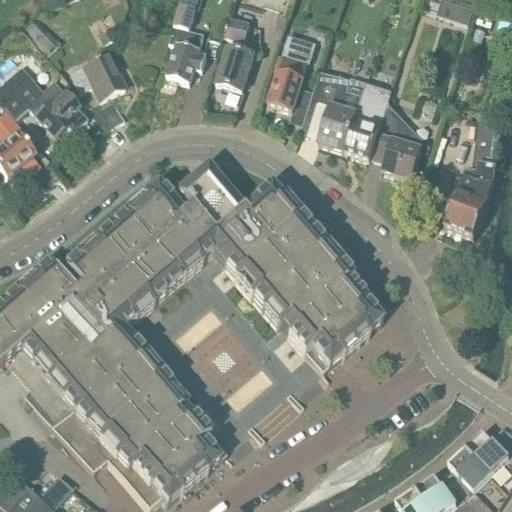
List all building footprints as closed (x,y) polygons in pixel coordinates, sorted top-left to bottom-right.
[(175,48),(165,82),(166,82),(189,89),(192,81),(193,76),(194,74),(202,77),(207,62),(198,59),(199,56),(203,39),(190,35),(194,21),(195,15),(199,0),(181,0),(179,10),(174,28),(173,31),(168,47),(175,48)] [(474,14),(459,10),(453,27),(469,31),(474,14)] [(36,21),(22,33),(46,61),(60,49),(36,21)] [(229,21),(223,40),(245,47),(248,37),(250,28),(229,21)] [(511,26),(500,23),(494,42),(511,47),(511,26)] [(115,43),(110,32),(97,38),(101,50),(115,43)] [(242,97),(253,62),(226,54),(215,88),(242,97)] [(83,71),(70,77),(79,97),(93,91),(100,106),(111,101),(124,94),(108,59),(83,71)] [(292,118),(302,86),(308,68),(283,60),(268,110),(292,118)] [(22,72),(0,91),(0,102),(4,108),(16,123),(20,120),(29,113),(34,119),(33,119),(54,144),(67,133),(72,138),(82,130),(95,145),(108,134),(91,114),(83,121),(64,99),(54,87),(42,96),(32,84),(22,72)] [(363,101),(347,97),(350,87),(318,77),(300,138),(308,140),(318,107),(331,111),(318,150),(345,159),(363,101)] [(372,117),(368,115),(372,104),(363,101),(345,159),(369,166),(370,166),(371,163),(372,164),(381,134),(368,130),(372,117)] [(112,103),(98,111),(109,134),(124,125),(115,108),(112,103)] [(381,134),(379,142),(391,145),(406,150),(409,138),(411,133),(388,109),(382,130),(381,134)] [(496,175),(502,130),(478,127),(473,168),(480,169),(478,178),(466,178),(444,233),(474,244),(495,192),(498,175),(496,175)] [(0,177),(6,184),(8,182),(10,186),(21,177),(18,174),(24,169),(32,179),(44,195),(59,182),(47,167),(39,157),(32,163),(15,142),(16,142),(15,141),(10,135),(0,142),(0,177)] [(379,142),(372,164),(384,167),(380,179),(381,179),(382,177),(414,187),(414,186),(412,185),(420,159),(422,155),(406,150),(391,145),(379,142)] [(189,213),(183,218),(206,246),(243,214),(207,171),(176,198),(189,213)] [(79,289),(88,299),(136,258),(183,218),(157,188),(144,199),(143,198),(124,215),(124,216),(95,241),(94,240),(75,257),(76,258),(62,269),(79,289)] [(243,214),(317,301),(281,331),(288,339),(287,341),(303,360),(304,360),(322,380),(333,370),(341,364),(341,365),(352,356),(357,349),(358,350),(369,342),(368,341),(381,329),(364,309),(365,308),(349,288),(352,285),(342,273),(342,271),(325,251),(324,252),(299,223),(300,222),(284,202),(281,205),(270,191),(243,214)] [(317,301),(243,214),(206,246),(215,256),(214,257),(225,269),(223,270),(234,283),(233,284),(250,304),(251,303),(277,334),(281,331),(317,301)] [(206,246),(183,218),(136,258),(168,296),(182,284),(183,285),(203,268),(202,267),(214,257),(215,256),(206,246)] [(153,309),(168,296),(136,258),(88,299),(120,337),(121,336),(133,326),(134,326),(154,310),(153,309)] [(0,369),(19,354),(21,352),(80,302),(73,294),(48,264),(35,275),(34,274),(14,291),(15,292),(0,304),(0,369)] [(120,337),(88,299),(79,289),(73,294),(80,302),(21,352),(73,413),(51,431),(92,480),(106,468),(144,511),(153,511),(161,506),(165,511),(166,511),(179,501),(180,502),(208,479),(207,478),(226,462),(193,421),(191,422),(160,453),(87,369),(123,338),(121,336),(120,337)] [(87,369),(160,453),(191,422),(184,414),(188,411),(161,380),(162,379),(145,359),(144,360),(133,347),(132,348),(123,338),(87,369)] [(483,438),(465,455),(475,465),(491,481),(509,465),(511,462),(511,455),(497,439),(493,434),(492,435),(495,439),(489,445),(486,441),(483,438)] [(487,511),(474,497),(491,481),(475,465),(465,455),(448,471),(455,478),(448,484),(445,480),(444,480),(445,482),(447,484),(464,506),(469,511),(487,511)] [(0,510),(1,511),(10,511),(27,493),(14,480),(0,494),(0,510)] [(435,481),(418,493),(425,504),(430,511),(469,511),(464,506),(447,484),(440,489),(437,485),(435,481)] [(58,486),(58,485),(39,505),(46,511),(59,511),(74,498),(58,486)] [(27,493),(10,511),(46,511),(38,504),(27,493)] [(430,511),(418,493),(395,508),(397,511),(430,511)]
